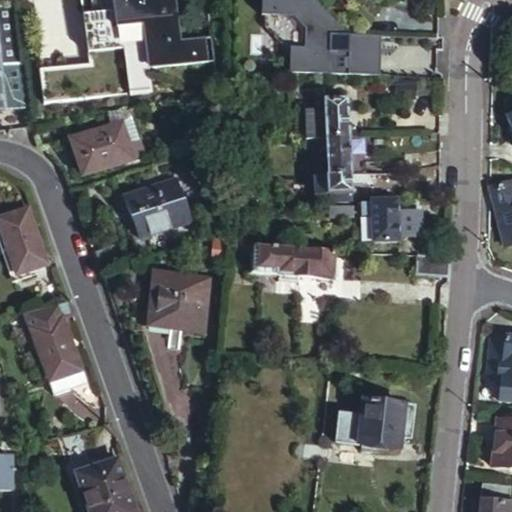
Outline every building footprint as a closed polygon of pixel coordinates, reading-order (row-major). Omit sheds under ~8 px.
[(5,0),(6,20),(33,18),(31,0),(5,0)] [(174,0),(111,0),(113,13),(87,16),(93,66),(39,73),(43,104),(128,94),(150,91),(148,70),(208,62),(205,39),(180,42),(177,18),(174,0)] [(288,72),(349,73),(378,73),(378,38),(351,38),(334,23),(311,0),(261,0),(262,17),(293,17),(305,31),(305,52),(290,51),(288,72)] [(0,68),(6,68),(15,67),(14,55),(0,56),(0,68)] [(0,110),(3,111),(0,80),(16,79),(15,67),(6,68),(0,68),(0,110)] [(304,112),(305,142),(319,140),(327,139),(337,139),(348,138),(347,100),(314,102),(315,112),(304,112)] [(70,140),(82,175),(131,158),(119,123),(70,140)] [(33,132),(38,146),(59,140),(57,130),(50,132),(49,128),(33,132)] [(354,144),(354,138),(348,138),(337,139),(327,139),(319,140),(305,142),(304,142),(304,149),(314,150),(314,153),(327,153),(327,160),(320,160),(320,176),(343,176),(350,175),(349,145),(354,144)] [(350,191),(350,175),(343,176),(320,176),(318,176),(315,176),(315,186),(326,187),(326,193),(350,191)] [(122,199),(136,237),(186,220),(174,182),(122,199)] [(511,186),(494,190),(505,247),(511,245),(511,186)] [(327,207),(327,217),(370,218),(370,242),(397,242),(396,201),(370,200),(370,204),(356,205),(356,208),(327,207)] [(0,220),(0,233),(15,276),(45,265),(26,212),(0,220)] [(88,239),(102,277),(130,267),(117,229),(88,239)] [(333,238),(333,252),(338,252),(359,253),(360,239),(333,238)] [(333,252),(236,247),(234,261),(252,261),(251,275),(278,277),(277,283),(299,285),(300,279),(335,281),(338,252),(333,252)] [(448,257),(416,256),(415,275),(446,278),(448,257)] [(153,274),(147,329),(203,334),(208,278),(153,274)] [(26,315),(31,330),(62,319),(71,316),(67,303),(26,315)] [(31,330),(50,383),(81,372),(62,319),(31,330)] [(511,339),(489,336),(483,378),(498,381),(494,403),(511,405),(511,339)] [(81,372),(50,383),(54,395),(85,384),(81,372)] [(339,417),(337,444),(363,447),(363,452),(378,454),(379,448),(400,450),(400,438),(409,439),(411,406),(362,401),(361,419),(339,417)] [(511,426),(496,425),(490,469),(511,471),(511,426)] [(0,458),(0,490),(10,490),(11,459),(0,458)] [(79,475),(91,511),(133,511),(116,462),(79,475)] [(482,488),(480,505),(504,509),(508,510),(510,491),(482,488)]
